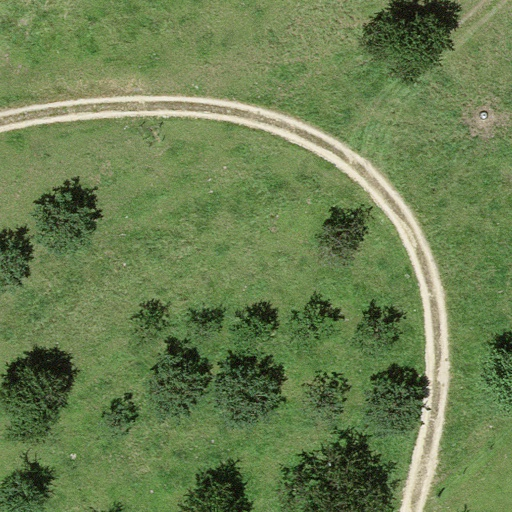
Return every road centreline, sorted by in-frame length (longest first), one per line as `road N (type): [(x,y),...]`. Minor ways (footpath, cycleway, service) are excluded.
road 1 (track): [(416,511),(445,353),(417,226),(336,140),(182,110),(45,111),(0,128)]
road 2 (track): [(511,151),(336,140)]
